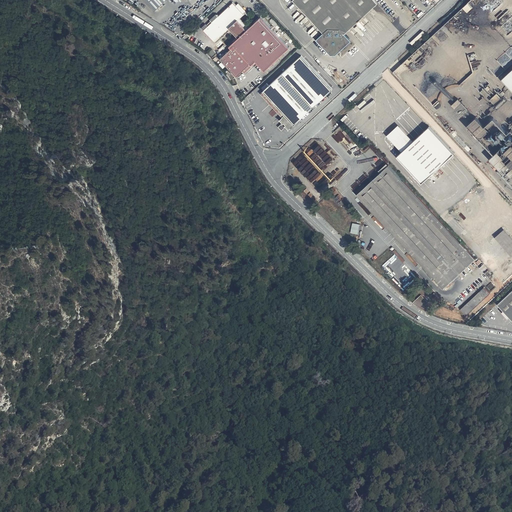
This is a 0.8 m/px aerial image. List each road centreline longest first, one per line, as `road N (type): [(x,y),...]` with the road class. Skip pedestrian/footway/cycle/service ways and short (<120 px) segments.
road 1 (unclassified): [(266,169),(407,309),(443,327),(511,341)]
road 2 (unclassified): [(266,169),(452,0)]
road 3 (unclassified): [(105,0),(210,70),(266,169)]
road 4 (unknown): [(492,54),(449,105),(482,151)]
